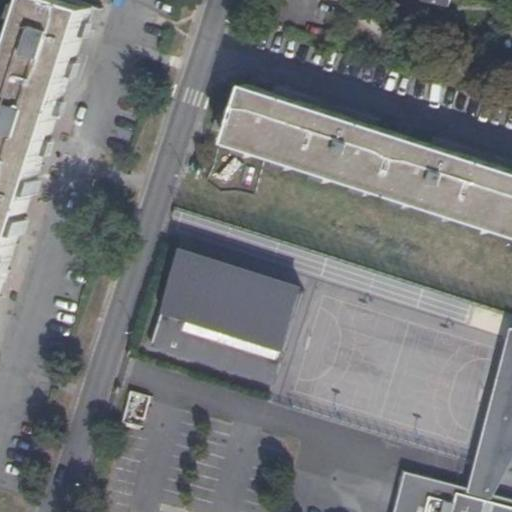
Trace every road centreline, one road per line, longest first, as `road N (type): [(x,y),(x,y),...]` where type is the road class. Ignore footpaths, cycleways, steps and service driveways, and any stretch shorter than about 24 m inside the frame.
road 1 (residential): [(202,47),(50,511)]
road 2 (residential): [(202,47),(511,148)]
